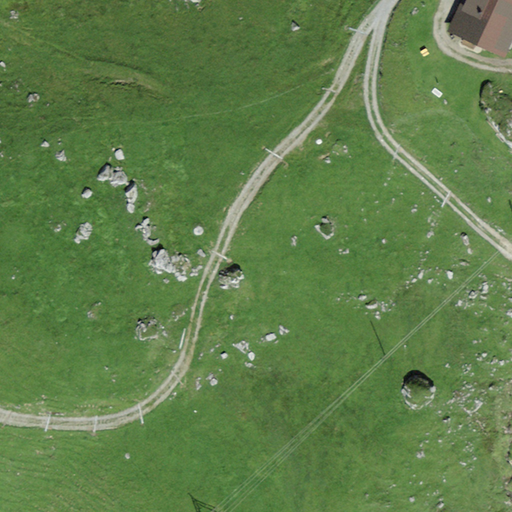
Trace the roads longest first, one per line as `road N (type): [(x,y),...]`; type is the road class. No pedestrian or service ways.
road 1 (track): [(386,2),(328,101),(242,200),(174,380),(151,403),(106,421),(0,413)]
road 2 (track): [(388,0),(372,59),(376,122),(388,142),(511,251)]
